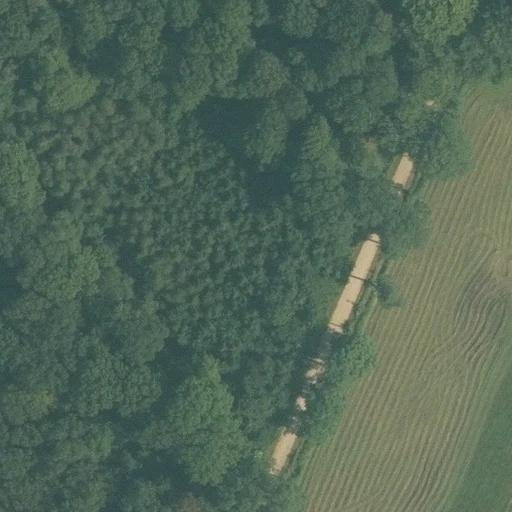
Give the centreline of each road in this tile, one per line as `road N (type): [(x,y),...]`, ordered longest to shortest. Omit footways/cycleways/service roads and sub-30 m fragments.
road 1 (track): [(463,31),(253,511)]
road 2 (track): [(0,17),(463,31)]
